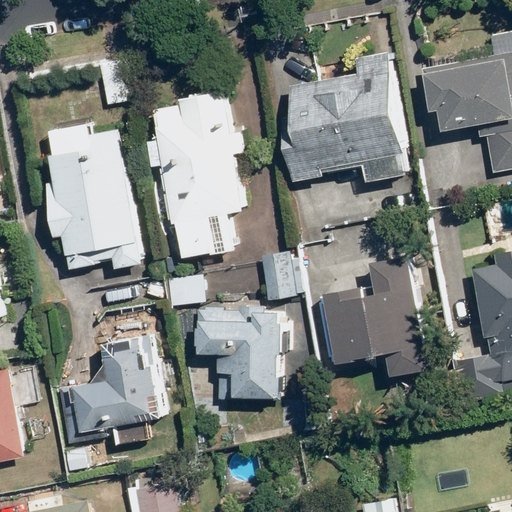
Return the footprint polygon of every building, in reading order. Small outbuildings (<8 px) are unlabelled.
[(417,171),(395,50),(364,56),(367,71),(298,83),(303,113),(290,115),(301,179),(332,173),(331,168),(373,161),(376,178),(417,171)] [(511,51),(429,65),(433,89),(436,89),(439,108),(447,106),(451,128),(487,122),(488,133),(494,132),(500,170),(511,167),(511,51)] [(140,98),(133,56),(107,60),(114,102),(140,98)] [(252,207),(242,152),(252,150),(247,124),(237,126),(230,88),(186,96),(187,102),(159,107),(179,221),(183,220),(189,255),(244,245),(238,209),(252,207)] [(149,260),(125,127),(91,133),(94,145),(54,153),(59,179),(52,181),(62,234),(69,233),(75,265),(120,257),(122,265),(149,260)] [(304,292),(297,248),(269,253),(276,297),(304,292)] [(511,248),(503,250),(504,262),(480,266),(492,333),(495,333),(499,357),(511,354),(511,248)] [(416,252),(380,258),(386,290),(372,292),(370,283),(334,290),(346,358),(396,349),(400,371),(437,365),(416,252)] [(289,398),(289,308),(205,307),(205,350),(225,350),(225,397),(289,398)] [(494,359),(488,326),(456,332),(468,395),(504,389),(498,358),(494,359)] [(171,414),(157,331),(109,339),(115,377),(80,383),(81,391),(66,393),(75,441),(115,434),(113,424),(171,414)] [(14,364),(0,367),(0,461),(32,455),(14,364)] [(94,464),(91,444),(71,448),(75,467),(94,464)] [(192,511),(184,478),(143,487),(149,511),(192,511)] [(404,511),(402,494),(371,498),(373,511),(404,511)] [(33,511),(98,511),(96,496),(33,509),(33,511)]
